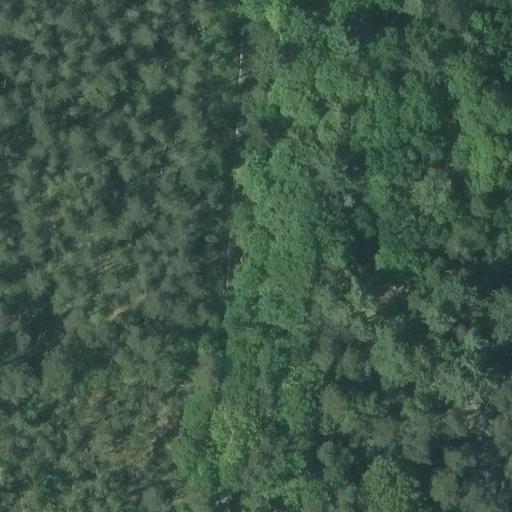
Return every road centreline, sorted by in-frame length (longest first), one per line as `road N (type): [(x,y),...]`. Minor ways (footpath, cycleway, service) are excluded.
road 1 (unclassified): [(254,0),(221,511)]
road 2 (track): [(292,0),(275,407),(308,457)]
